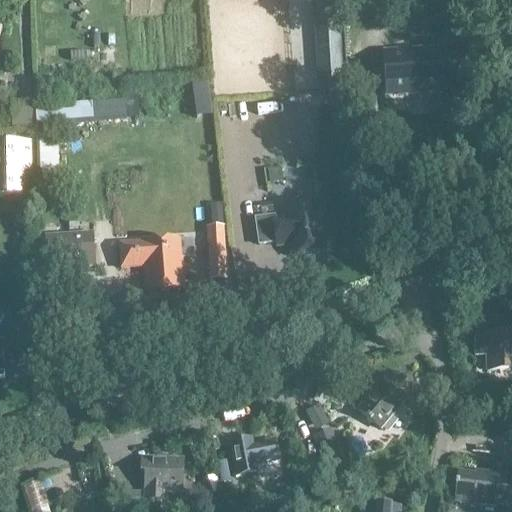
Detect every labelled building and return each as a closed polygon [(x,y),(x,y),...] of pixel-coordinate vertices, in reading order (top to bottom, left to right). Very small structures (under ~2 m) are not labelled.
[(340,0),(312,0),(318,93),(346,91),(340,0)] [(439,54),(388,57),(391,94),(441,91),(439,54)] [(377,102),(356,106),(365,155),(386,152),(377,102)] [(95,133),(95,113),(38,114),(38,135),(95,133)] [(60,137),(39,137),(41,191),(61,191),(60,137)] [(0,197),(24,197),(24,173),(32,173),(32,145),(0,145),(0,197)] [(324,253),(322,243),(317,205),(288,209),(289,219),(274,222),(274,218),(255,220),(259,246),(276,243),(276,247),(290,245),(292,258),(324,253)] [(211,226),(206,226),(208,280),(226,278),(224,226),(223,213),(211,214),(211,226)] [(95,268),(93,235),(44,237),(46,271),(95,268)] [(180,240),(119,244),(121,270),(144,269),(146,293),(183,291),(181,259),(180,240)] [(58,328),(74,319),(63,300),(47,307),(58,328)] [(76,321),(78,338),(94,336),(93,319),(76,321)] [(23,327),(15,329),(20,369),(29,367),(30,373),(42,372),(35,320),(22,322),(23,327)] [(511,372),(511,338),(475,341),(476,358),(487,358),(487,373),(511,372)] [(404,403),(384,387),(362,413),(382,430),(404,403)] [(314,405),(328,425),(345,413),(331,393),(314,405)] [(315,438),(320,452),(325,465),(341,458),(331,432),(315,438)] [(281,465),(278,440),(253,444),(253,440),(228,444),(234,481),(260,477),(259,468),(281,465)] [(143,460),(143,473),(147,474),(146,500),(166,501),(167,494),(171,494),(181,485),(182,461),(143,460)] [(308,469),(296,473),(301,485),(313,481),(308,469)] [(501,488),(502,476),(477,474),(476,476),(457,475),(455,505),(510,509),(510,508),(511,507),(511,500),(510,500),(511,489),(501,488)] [(49,511),(40,484),(23,490),(31,511),(49,511)] [(209,499),(199,502),(202,511),(217,511),(225,509),(222,495),(209,499)]
